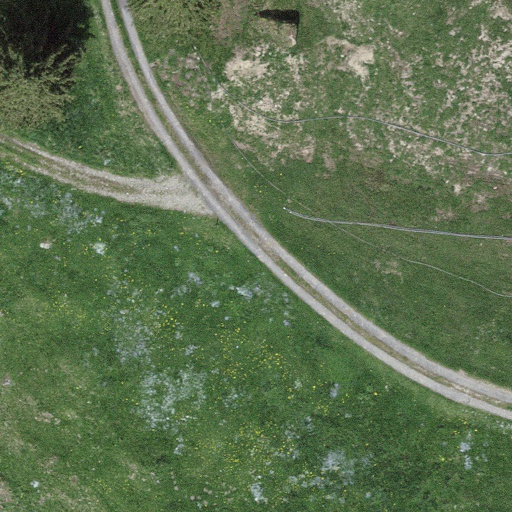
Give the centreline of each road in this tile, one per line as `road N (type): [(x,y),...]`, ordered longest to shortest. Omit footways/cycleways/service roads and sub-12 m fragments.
road 1 (track): [(111,0),(160,118),(332,321),(450,396),(511,417)]
road 2 (track): [(0,140),(93,180),(217,193)]
